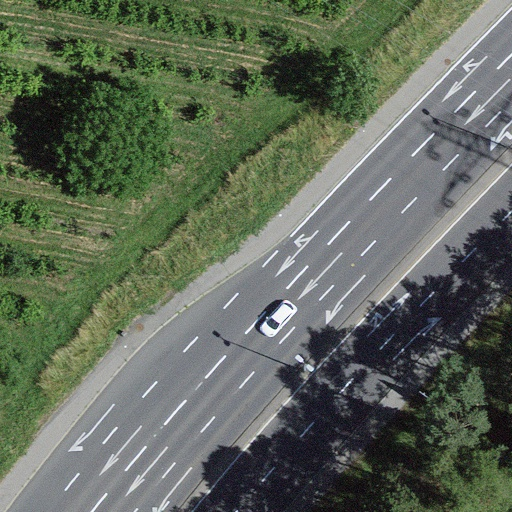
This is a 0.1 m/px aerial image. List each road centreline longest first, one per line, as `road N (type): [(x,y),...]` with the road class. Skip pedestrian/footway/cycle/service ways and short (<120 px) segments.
road 1 (secondary): [(511,55),(291,284),(91,511)]
road 2 (secondary): [(237,511),(511,212)]
